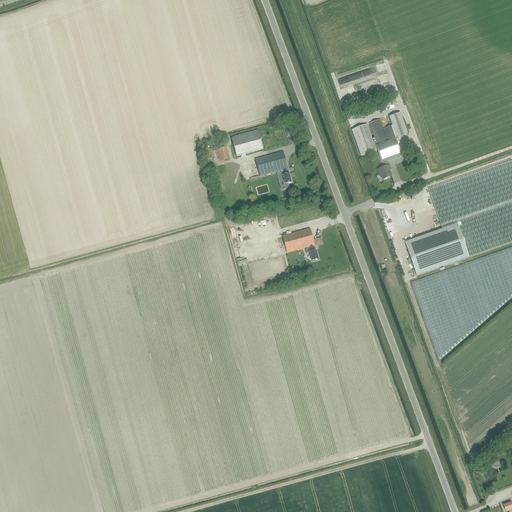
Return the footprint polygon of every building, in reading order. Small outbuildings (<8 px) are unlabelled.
[(352,74),(353,79),(380,72),(378,67),(352,74)] [(360,156),(377,150),(383,167),(377,169),(379,174),(380,173),(383,180),(391,176),(389,170),(390,170),(389,165),(388,165),(387,161),(401,156),(395,139),(408,135),(400,113),(389,117),(392,126),(391,126),(382,129),(379,120),(369,124),(377,145),(374,146),(366,125),(351,130),(360,156)] [(232,139),(236,157),(263,149),(259,132),(232,139)] [(220,162),(230,159),(226,147),(216,150),(220,162)] [(283,152),(255,160),(260,176),(282,170),(283,175),(282,175),(285,184),(291,182),(289,174),(288,174),(286,169),(287,169),(283,152)] [(416,276),(511,242),(511,161),(429,190),(442,229),(405,242),(416,276)] [(293,213),(296,219),(307,213),(304,207),(293,213)] [(399,227),(408,224),(405,214),(396,217),(399,227)] [(249,225),(250,228),(268,225),(267,219),(262,220),(244,223),(244,226),(249,225)] [(314,246),(310,229),(282,237),(287,254),(305,249),(306,254),(309,253),(312,261),(318,260),(316,251),(315,251),(313,247),(314,246)] [(234,252),(236,251),(235,247),(240,245),(238,241),(231,243),(233,249),(234,252)] [(439,361),(511,297),(511,247),(411,283),(439,361)] [(282,279),(283,282),(303,277),(302,273),(282,279)]
